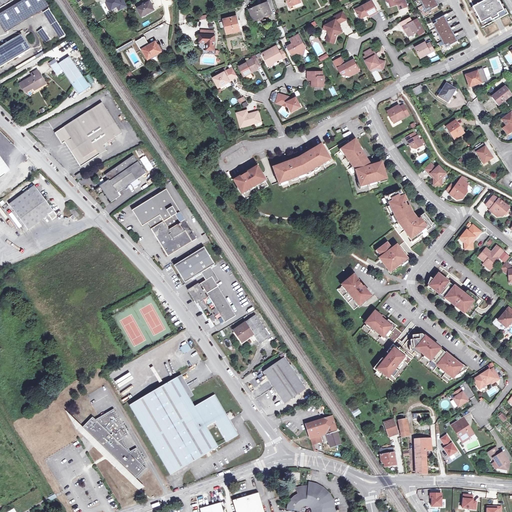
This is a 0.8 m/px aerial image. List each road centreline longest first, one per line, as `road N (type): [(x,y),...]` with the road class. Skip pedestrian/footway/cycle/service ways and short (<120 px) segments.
road 1 (unclassified): [(283,459),(156,275),(0,116)]
road 2 (unclassified): [(130,511),(283,459)]
road 3 (unclassified): [(459,330),(410,284),(455,215)]
road 4 (unclassified): [(455,215),(400,162),(368,104)]
road 5 (unknown): [(174,496),(107,388)]
